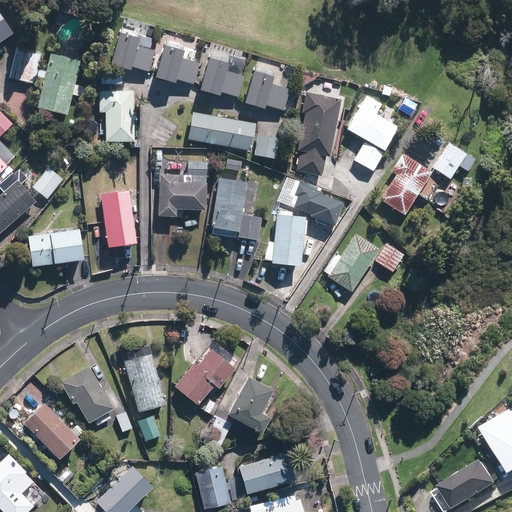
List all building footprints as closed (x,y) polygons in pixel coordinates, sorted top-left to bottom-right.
[(0,42),(15,32),(0,9),(0,42)] [(148,69),(153,50),(136,45),(140,33),(122,28),(112,63),(130,67),(131,65),(148,69)] [(193,83),(198,63),(181,59),(185,47),(167,42),(157,76),(175,81),(176,78),(193,83)] [(36,83),(43,52),(19,46),(11,77),(34,82),(36,83)] [(81,95),(84,85),(77,83),(81,66),(83,60),(53,52),(40,105),(40,106),(69,113),(69,112),(74,93),(81,95)] [(237,96),(243,76),(225,72),(229,59),(211,55),(202,89),(219,94),(220,91),(237,96)] [(281,108),(287,88),(270,83),(273,71),(256,67),(246,101),(264,106),(264,103),(281,108)] [(102,84),(122,84),(122,73),(103,72),(102,84)] [(136,142),(134,93),(134,91),(122,91),(101,92),(101,112),(106,112),(107,143),(136,142)] [(341,98),(305,91),(302,112),(304,112),(297,149),(300,149),(296,170),(322,175),(325,154),(331,155),(341,98)] [(347,129),(385,150),(399,126),(376,114),(382,104),(366,95),(347,129)] [(0,137),(14,124),(0,109),(0,137)] [(256,123),(192,111),(187,139),(251,150),(256,123)] [(279,138),(258,135),(255,155),(276,158),(279,138)] [(384,151),(364,140),(355,159),(374,170),(384,151)] [(467,152),(449,140),(433,166),(451,177),(467,152)] [(405,213),(432,171),(403,152),(392,169),(397,173),(381,198),(405,213)] [(0,182),(13,170),(0,155),(0,182)] [(227,158),(226,166),(242,168),(243,161),(227,158)] [(205,211),(208,163),(186,162),(185,176),(160,174),(157,216),(175,217),(176,209),(205,211)] [(48,198),(64,177),(50,166),(33,186),(48,198)] [(22,182),(27,177),(19,168),(14,172),(13,171),(0,182),(0,185),(4,190),(0,193),(0,231),(37,199),(22,182)] [(219,177),(211,233),(258,239),(261,217),(243,214),(248,181),(219,177)] [(424,199),(445,214),(460,193),(445,182),(439,190),(433,186),(424,199)] [(343,201),(301,183),(296,195),(301,197),(296,209),(333,225),(343,201)] [(131,189),(101,193),(108,247),(137,243),(131,189)] [(306,216),(277,214),(272,264),(302,267),(306,216)] [(80,228),(28,236),(32,266),(84,259),(80,228)] [(353,291),(380,248),(355,232),(341,255),(336,251),(324,270),(329,273),(328,275),(353,291)] [(405,253),(386,242),(375,259),(394,271),(405,253)] [(168,404),(151,345),(135,349),(137,357),(125,361),(141,412),(168,404)] [(176,385),(199,403),(215,383),(222,387),(238,367),(213,347),(200,364),(195,360),(176,385)] [(115,407),(90,365),(62,382),(74,403),(78,402),(90,422),(95,419),(98,425),(112,417),(109,411),(115,407)] [(248,376),(228,414),(263,433),(272,418),(262,413),(274,390),(248,376)] [(218,403),(208,398),(202,409),(213,414),(218,403)] [(83,438),(47,402),(27,422),(63,458),(83,438)] [(511,404),(481,423),(508,468),(511,465),(511,404)] [(127,411),(117,415),(123,432),(133,428),(127,411)] [(154,415),(137,421),(145,441),(161,434),(154,415)] [(232,425),(217,417),(203,443),(219,451),(232,425)] [(240,465),(248,493),(300,478),(291,450),(240,465)] [(0,459),(0,499),(1,500),(28,472),(8,452),(0,459)] [(481,459),(438,486),(453,510),(496,484),(481,459)] [(64,465),(55,474),(68,486),(77,477),(64,465)] [(134,465),(97,501),(108,511),(147,511),(148,511),(139,502),(155,487),(134,465)] [(196,473),(205,508),(233,501),(223,466),(196,473)] [(188,482),(174,483),(176,498),(190,496),(188,482)] [(34,511),(20,498),(5,511),(34,511)] [(304,511),(301,499),(250,511),(304,511)]
